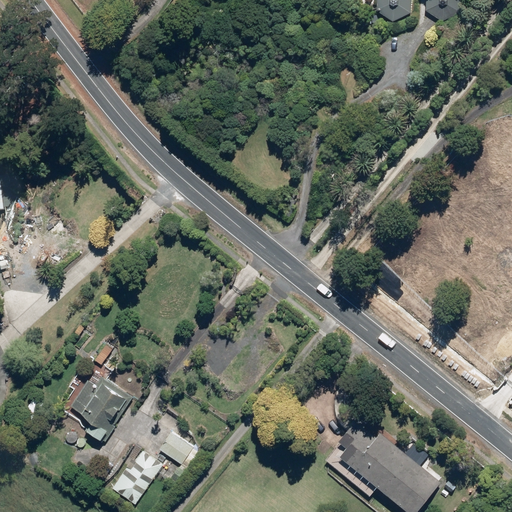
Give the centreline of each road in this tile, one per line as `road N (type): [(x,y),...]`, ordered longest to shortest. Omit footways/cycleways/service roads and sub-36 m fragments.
road 1 (tertiary): [(36,0),(157,152),(219,211),(511,446)]
road 2 (unknown): [(285,264),(505,0)]
